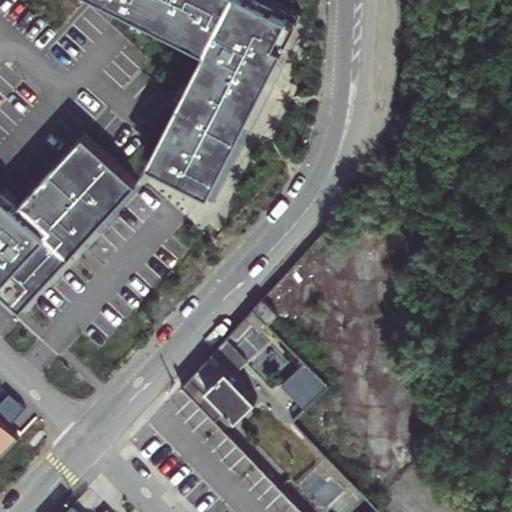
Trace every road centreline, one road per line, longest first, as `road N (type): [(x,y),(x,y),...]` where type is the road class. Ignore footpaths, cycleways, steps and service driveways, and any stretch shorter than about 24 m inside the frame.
road 1 (tertiary): [(358,0),(347,127),(327,178),(92,440)]
road 2 (residential): [(0,356),(92,440)]
